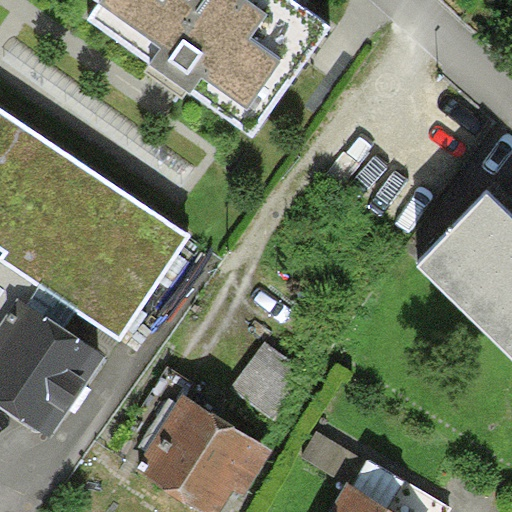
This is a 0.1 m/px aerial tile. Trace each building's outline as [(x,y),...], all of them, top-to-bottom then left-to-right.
[(81,0),(101,14),(111,0),(81,0)] [(332,38),(279,0),(111,0),(101,14),(91,28),(169,85),(253,146),(332,38)] [(190,244),(0,113),(0,409),(50,443),(104,362),(61,334),(72,316),(121,346),(190,244)] [(511,230),(488,206),(417,277),(511,370),(511,230)] [(309,377),(265,344),(230,390),(274,423),(309,377)] [(272,454),(184,400),(138,474),(200,511),(223,511),(234,495),(238,497),(244,501),(272,454)] [(385,511),(346,489),(332,511),(385,511)]
